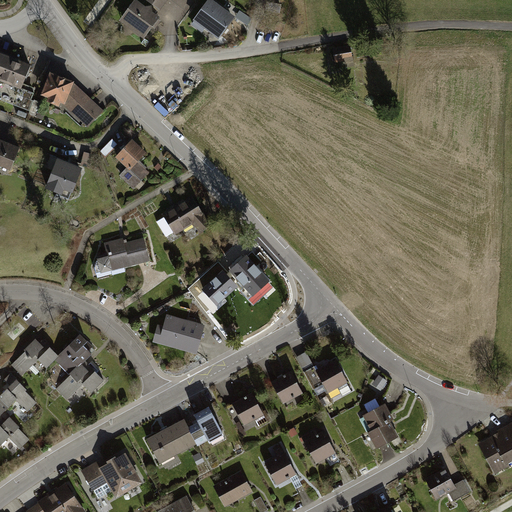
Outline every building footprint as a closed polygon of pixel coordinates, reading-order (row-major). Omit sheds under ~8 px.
[(149,0),(160,9),(167,0),(149,0)] [(211,0),(207,0),(190,26),(198,31),(199,28),(204,32),(206,30),(220,40),(236,16),(211,0)] [(136,2),(122,20),(144,38),(159,19),(152,12),(151,6),(144,7),(136,2)] [(350,46),(333,49),(336,64),(344,62),(346,69),(355,67),(350,46)] [(4,51),(0,49),(0,81),(21,90),(16,103),(28,109),(37,89),(26,84),(33,66),(3,53),(4,51)] [(51,73),(42,96),(50,99),(48,104),(60,108),(62,103),(67,105),(75,84),(75,82),(51,73)] [(105,111),(75,84),(67,105),(89,127),(105,111)] [(132,141),(117,158),(132,171),(126,179),(138,189),(150,174),(139,164),(147,154),(132,141)] [(20,149),(1,142),(0,144),(0,167),(12,172),(20,149)] [(81,172),(59,163),(49,191),(70,199),(81,172)] [(193,197),(166,214),(164,215),(165,218),(159,222),(168,237),(174,233),(177,235),(193,226),(203,233),(212,224),(205,214),(193,197)] [(124,240),(106,244),(108,258),(100,260),(99,264),(102,274),(151,261),(145,240),(127,244),(124,240)] [(268,282),(246,258),(231,271),(245,286),(240,291),(253,305),(263,296),(258,291),(268,282)] [(235,286),(223,272),(204,290),(216,304),(235,286)] [(203,324),(169,315),(162,341),(195,350),(203,324)] [(49,365),(66,381),(81,365),(91,355),(82,347),(88,341),(80,333),(58,356),(49,365)] [(49,365),(58,356),(38,338),(11,366),(22,376),(38,361),(45,369),(49,365)] [(314,369),(309,354),(300,357),(305,372),(314,369)] [(336,357),(317,367),(329,391),(348,381),(336,357)] [(90,374),(81,365),(66,381),(56,390),(68,402),(84,386),(92,393),(105,381),(94,370),(90,374)] [(291,368),(272,377),(284,401),(303,392),(291,368)] [(387,381),(379,375),(373,384),(382,389),(387,381)] [(37,403),(16,380),(0,394),(0,415),(5,411),(16,401),(26,412),(37,403)] [(251,392),(232,401),(244,425),(263,416),(251,392)] [(364,415),(372,430),(389,421),(393,419),(384,403),(381,405),(377,399),(366,405),(370,411),(364,415)] [(196,424),(189,427),(198,445),(209,439),(210,442),(224,434),(209,407),(192,416),(196,424)] [(30,439),(5,411),(0,415),(0,423),(2,426),(0,428),(0,445),(9,437),(19,449),(30,439)] [(189,427),(185,419),(146,439),(160,465),(198,445),(189,427)] [(498,432),(478,442),(494,474),(511,464),(511,420),(496,429),(498,432)] [(398,438),(389,421),(372,430),(368,432),(377,449),(398,438)] [(315,429),(302,437),(317,464),(337,453),(325,431),(318,435),(315,429)] [(278,455),(266,461),(279,485),(290,479),(296,489),(303,485),(281,445),(274,448),(278,455)] [(97,460),(81,469),(98,497),(112,489),(115,494),(139,480),(122,450),(99,463),(97,460)] [(446,467),(426,479),(437,499),(449,492),(453,500),(470,491),(463,479),(455,483),(446,467)] [(242,471),(214,485),(225,506),(252,492),(242,471)] [(84,511),(65,484),(27,510),(24,511),(84,511)] [(172,505),(158,511),(195,511),(186,494),(170,503),(172,505)] [(254,500),(261,511),(263,511),(269,509),(261,496),(254,500)]
